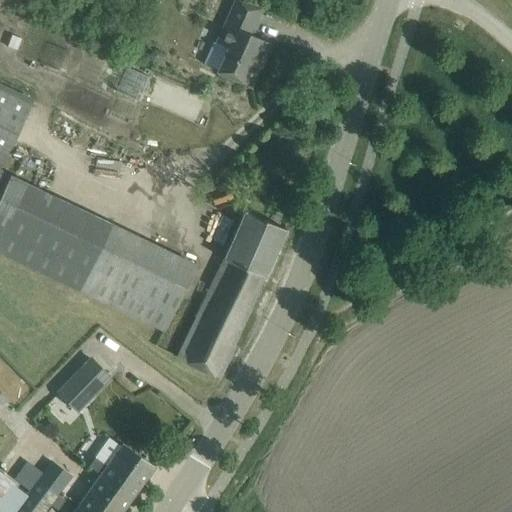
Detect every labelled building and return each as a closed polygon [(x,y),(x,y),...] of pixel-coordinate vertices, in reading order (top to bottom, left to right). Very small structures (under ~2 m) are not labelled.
[(212,41),(202,64),(217,71),(231,78),(249,86),(257,67),(256,66),(260,57),(262,57),(268,43),(257,38),(249,34),(260,9),(241,1),(238,0),(234,0),(216,43),(212,41)] [(158,62),(162,57),(160,51),(153,51),(150,56),(152,61),(158,62)] [(0,202),(13,176),(0,169),(0,202)] [(263,277),(264,277),(285,229),(244,211),(175,358),(219,377),(263,277)] [(112,225),(80,291),(145,322),(163,330),(194,265),(176,256),(112,225)] [(56,391),(76,411),(110,376),(89,356),(56,391)] [(0,406),(8,398),(0,389),(0,406)] [(106,465),(95,457),(88,466),(100,474),(73,511),(122,511),(155,466),(122,443),(106,465)] [(26,491),(10,511),(42,511),(50,502),(59,491),(69,477),(47,462),(44,466),(26,491)]
